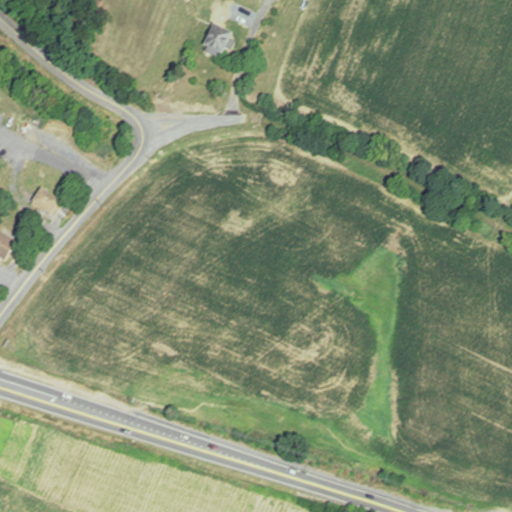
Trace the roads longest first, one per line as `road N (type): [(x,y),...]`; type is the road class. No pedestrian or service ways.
road 1 (tertiary): [(0,317),(146,138),(134,114),(59,69),(0,14)]
road 2 (secondary): [(403,511),(0,382)]
road 3 (residential): [(108,189),(0,128)]
